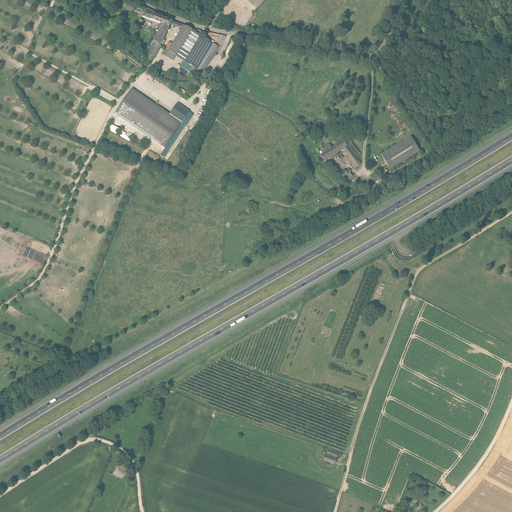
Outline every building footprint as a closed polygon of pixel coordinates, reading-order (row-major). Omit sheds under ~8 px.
[(132,11),(134,6),(126,3),(124,8),(132,11)] [(156,31),(157,32),(158,32),(162,24),(169,27),(170,25),(172,22),(162,18),(155,15),(155,13),(146,9),(142,17),(150,20),(159,24),(156,31)] [(172,22),(170,25),(174,27),(181,29),(168,51),(165,49),(162,54),(165,56),(172,61),(175,57),(192,30),(184,26),(177,24),(172,22)] [(152,42),(153,42),(161,47),(164,43),(162,42),(169,28),(169,27),(162,24),(158,32),(157,32),(152,42)] [(192,30),(175,57),(184,62),(200,35),(192,30)] [(200,35),(184,62),(195,69),(203,74),(219,47),(213,44),(200,35)] [(216,77),(219,79),(233,57),(229,55),(216,77)] [(192,74),(195,69),(184,62),(178,71),(183,73),(185,70),(189,73),(192,74)] [(114,114),(165,148),(182,123),(131,89),(114,114)] [(420,151),(410,136),(381,154),(390,169),(420,151)] [(320,156),(323,161),(324,162),(342,151),(353,164),(352,165),(355,169),(360,164),(355,157),(360,153),(352,143),(347,146),(343,141),(332,149),(329,145),(324,148),(321,150),(324,153),(320,156)] [(340,171),(333,166),(330,169),(338,175),(340,171)] [(342,179),(349,173),(351,172),(348,169),(345,171),(339,176),(342,179)] [(334,464),(337,458),(326,454),(323,460),(334,464)] [(133,470),(129,468),(120,462),(117,467),(126,473),(130,475),(133,470)]
